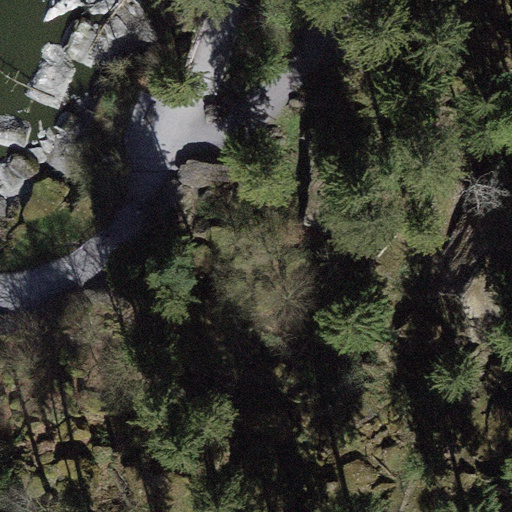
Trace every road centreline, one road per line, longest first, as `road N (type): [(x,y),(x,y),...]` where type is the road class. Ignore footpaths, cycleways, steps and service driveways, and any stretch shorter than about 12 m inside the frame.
road 1 (track): [(0,301),(32,300),(132,243),(169,149),(172,120)]
road 2 (track): [(357,0),(334,38),(265,112),(219,141),(172,120)]
road 3 (track): [(172,120),(237,0)]
